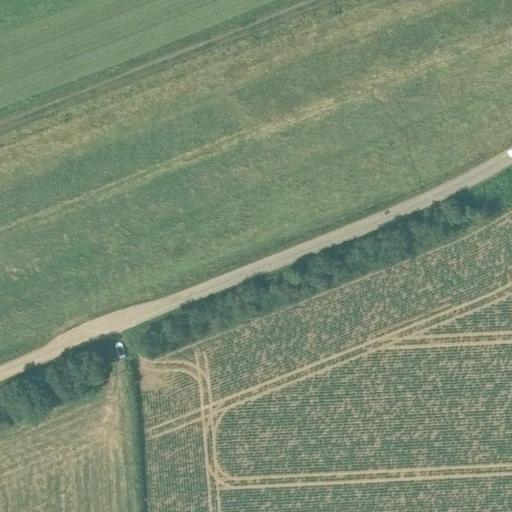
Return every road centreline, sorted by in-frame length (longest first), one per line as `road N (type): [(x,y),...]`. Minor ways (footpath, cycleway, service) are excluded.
road 1 (unclassified): [(0,377),(394,216),(511,157)]
road 2 (track): [(318,0),(0,126)]
